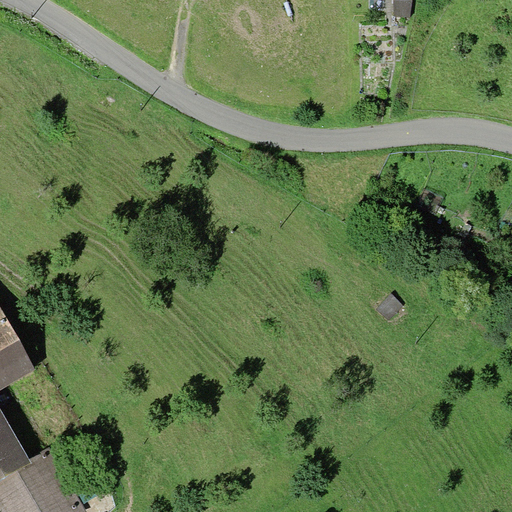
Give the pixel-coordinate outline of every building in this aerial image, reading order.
[(412,0),(393,0),(393,16),(411,17),(412,0)] [(402,308),(390,300),(380,314),(392,322),(402,308)] [(0,389),(36,369),(0,307),(0,389)] [(0,408),(0,481),(32,463),(30,459),(0,408)] [(85,511),(86,511),(51,446),(30,459),(32,463),(0,481),(0,511),(85,511)]
